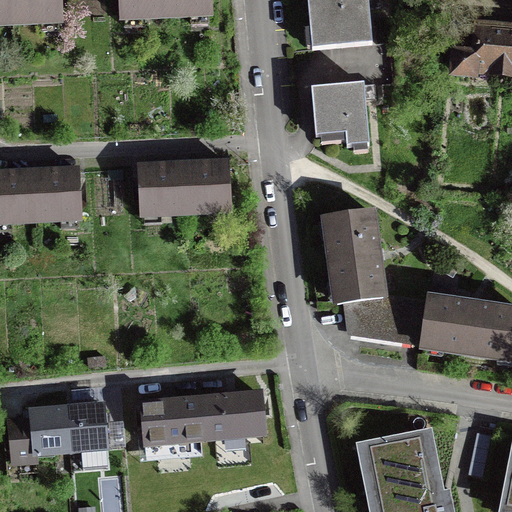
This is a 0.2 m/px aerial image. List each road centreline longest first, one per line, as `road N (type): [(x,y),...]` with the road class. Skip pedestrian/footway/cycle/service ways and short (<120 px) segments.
road 1 (residential): [(0,149),(272,149)]
road 2 (residential): [(309,371),(272,149)]
road 3 (residential): [(511,405),(309,371)]
road 4 (residential): [(272,149),(260,0)]
road 5 (residential): [(333,511),(309,371)]
